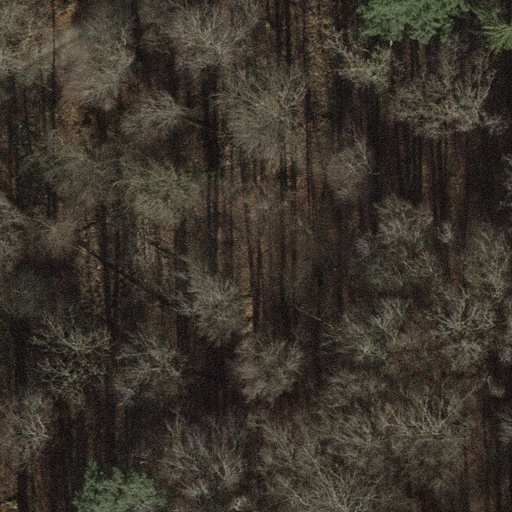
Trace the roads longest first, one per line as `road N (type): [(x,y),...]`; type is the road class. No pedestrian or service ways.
road 1 (track): [(157,0),(0,101)]
road 2 (track): [(423,511),(511,411)]
